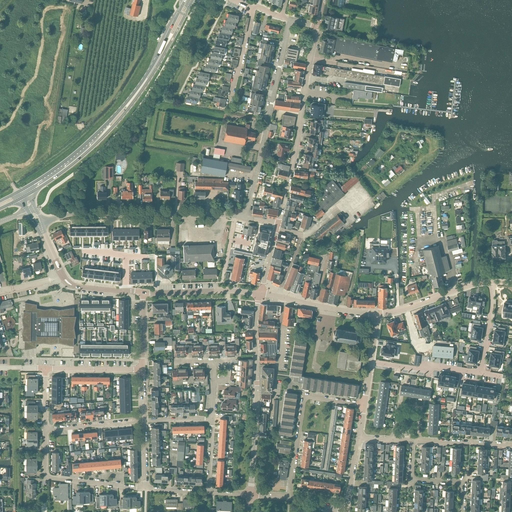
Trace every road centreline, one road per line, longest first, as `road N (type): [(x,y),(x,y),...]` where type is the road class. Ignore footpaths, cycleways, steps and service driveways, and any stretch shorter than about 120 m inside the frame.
road 1 (secondary): [(24,196),(114,125),(192,0)]
road 2 (secondary): [(185,0),(116,113),(21,189)]
road 3 (residential): [(276,226),(317,26)]
road 4 (tertiary): [(250,495),(259,293)]
road 5 (residential): [(244,216),(289,19)]
road 6 (residential): [(235,214),(80,212),(39,224)]
road 7 (residential): [(289,497),(302,398),(362,406)]
road 8 (residential): [(145,488),(45,476),(44,428)]
road 9 (residential): [(463,511),(464,483),(411,481),(412,441)]
road 10 (unclassified): [(376,315),(492,282)]
